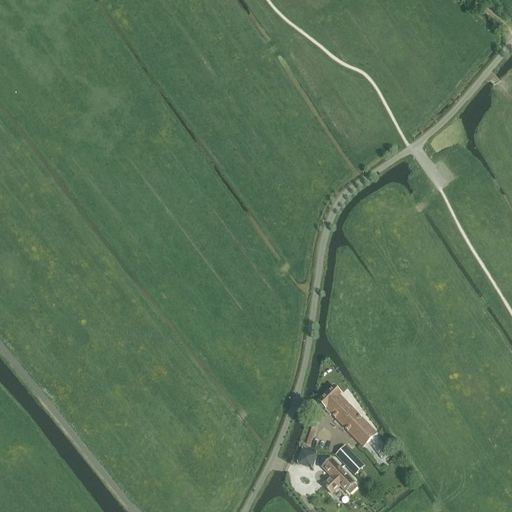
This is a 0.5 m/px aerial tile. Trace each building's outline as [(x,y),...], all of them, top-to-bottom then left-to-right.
[(341,395),(334,388),(318,402),(326,410),(325,412),(330,417),(331,415),(363,448),(377,435),(351,409),(344,402),(340,397),(341,395)] [(355,476),(365,467),(345,447),(336,457),(355,476)] [(302,450),(297,466),(302,467),(313,471),(318,455),(307,451),(302,450)] [(355,484),(332,460),(323,468),(332,478),(323,486),(327,490),(328,491),(332,495),(341,487),(346,492),(347,491),(351,495),(358,488),(354,485),(355,484)] [(331,460),(323,468),(332,460),(331,460)] [(328,491),(332,496),(332,495),(328,491),(327,490),(323,486),(323,487),(327,491),(328,491)]
